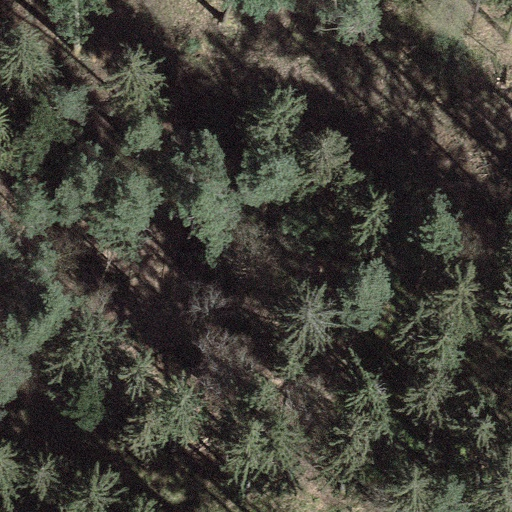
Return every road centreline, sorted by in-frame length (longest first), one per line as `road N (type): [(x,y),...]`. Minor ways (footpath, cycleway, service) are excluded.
road 1 (track): [(149,0),(76,173),(0,296)]
road 2 (track): [(151,511),(0,472)]
